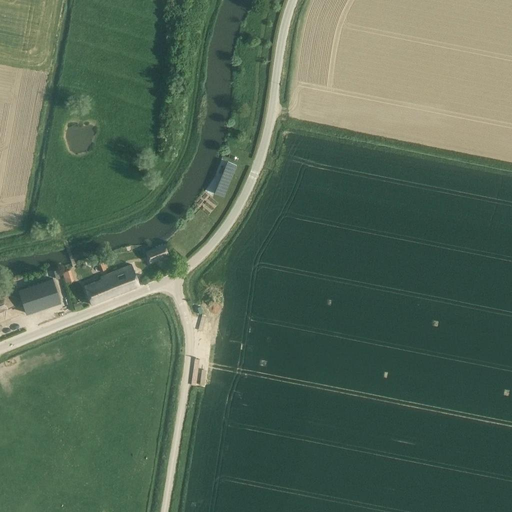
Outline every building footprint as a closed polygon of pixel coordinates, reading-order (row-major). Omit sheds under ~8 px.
[(228,162),(222,176),(231,180),(237,166),(228,162)] [(164,244),(146,252),(150,262),(168,255),(164,244)] [(99,271),(105,269),(103,263),(97,265),(99,271)] [(140,285),(136,276),(131,264),(100,277),(101,280),(84,287),(88,295),(91,304),(140,285)] [(70,269),(62,272),(66,284),(74,281),(70,269)] [(18,290),(23,303),(26,313),(60,302),(52,278),(18,290)] [(0,290),(0,311),(19,304),(14,291),(12,292),(10,287),(0,290)] [(81,301),(73,303),(75,310),(83,307),(81,301)]
